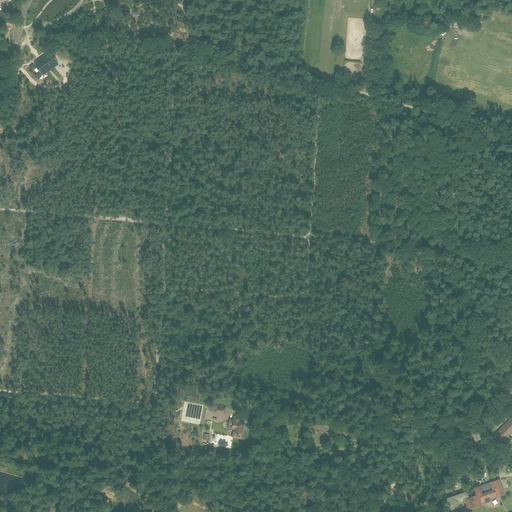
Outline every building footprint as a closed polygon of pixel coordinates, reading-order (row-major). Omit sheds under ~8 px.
[(50,53),(36,63),(43,74),(57,64),(50,53)] [(225,415),(226,408),(215,406),(214,413),(225,415)] [(241,421),(241,416),(234,415),(233,419),(230,418),(228,429),(233,430),(233,433),(232,432),(231,437),(242,439),(244,425),(245,424),(245,423),(245,422),(244,421),(243,421),(242,421),(241,421)] [(511,432),(511,418),(511,419),(509,421),(506,425),(505,424),(503,426),(504,427),(500,430),(499,430),(497,432),(498,432),(496,434),(502,441),(511,432)] [(505,494),(499,479),(491,482),(480,486),(475,488),(477,495),(470,498),(467,491),(447,498),(451,510),(465,505),(464,501),(466,500),(469,509),(491,501),(489,496),(496,494),(497,496),(505,494)]
